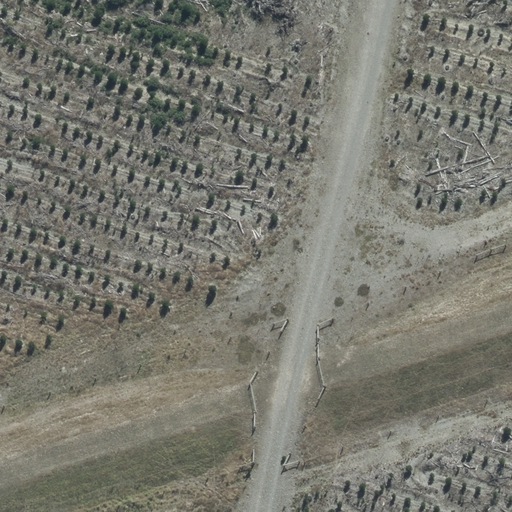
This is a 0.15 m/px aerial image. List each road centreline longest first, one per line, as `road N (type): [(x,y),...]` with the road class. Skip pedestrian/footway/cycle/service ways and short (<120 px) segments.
road 1 (unclassified): [(375,0),(264,511)]
road 2 (track): [(268,491),(511,412)]
